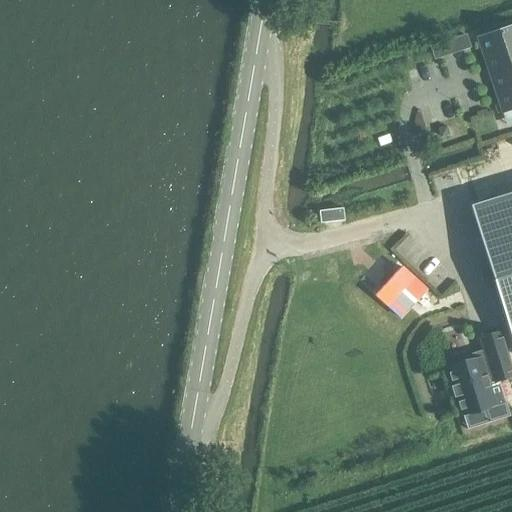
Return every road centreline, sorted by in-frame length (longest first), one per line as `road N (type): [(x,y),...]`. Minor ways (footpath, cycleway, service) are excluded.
road 1 (unclassified): [(193,420),(220,404),(258,254),(276,87),(275,63),(257,45)]
road 2 (tertiary): [(193,420),(257,45)]
